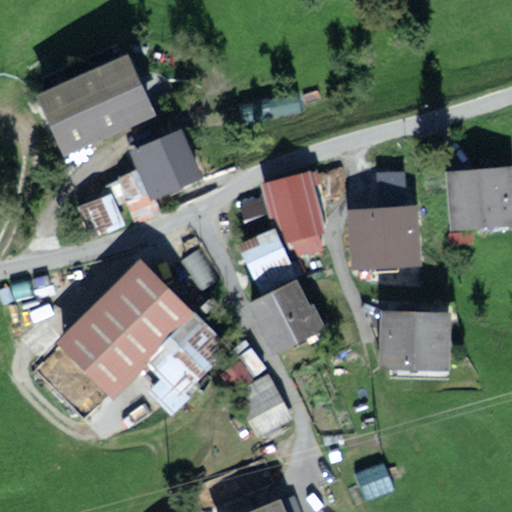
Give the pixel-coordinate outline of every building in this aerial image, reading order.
[(148,112),(125,61),(43,98),(66,149),(148,112)] [(197,176),(178,132),(133,153),(150,190),(152,196),(197,176)] [(149,191),(141,172),(122,180),(130,199),(149,191)] [(320,231),(309,186),(318,184),(315,172),(305,175),(306,176),(265,186),(276,228),(277,228),(280,241),(320,231)] [(506,172),(452,177),(456,223),(510,218),(506,172)] [(149,191),(130,199),(125,201),(135,224),(147,220),(161,213),(152,196),(150,190),(149,191)] [(120,224),(109,197),(81,208),(93,235),(120,224)] [(413,260),(410,212),(354,215),(357,263),(413,260)] [(293,277),(274,234),(243,247),(263,289),(293,277)] [(189,316),(140,266),(63,342),(112,392),(189,316)] [(312,321),(294,285),(280,291),(251,304),(272,349),(315,329),(318,336),(326,332),(318,318),(312,321)] [(442,365),(443,318),(387,317),(386,363),(442,365)] [(158,370),(165,378),(152,391),(156,396),(171,411),(185,397),(181,393),(204,370),(203,369),(225,347),(202,325),(158,370)] [(264,368),(250,349),(240,357),(253,376),(264,368)] [(249,380),(239,365),(224,375),(234,390),(249,380)] [(274,388),(267,375),(236,392),(259,433),(288,418),(272,390),(274,388)]
